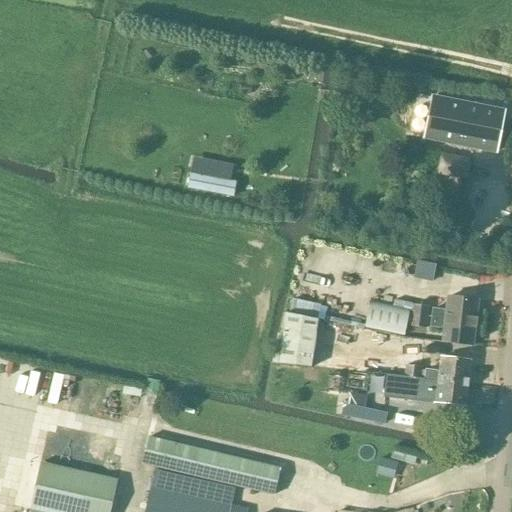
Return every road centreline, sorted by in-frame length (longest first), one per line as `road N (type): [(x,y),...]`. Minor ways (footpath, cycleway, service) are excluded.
road 1 (unknown): [(502,478),(420,490),(376,508),(341,501),(281,461),(135,433)]
road 2 (unclassified): [(500,511),(511,346)]
road 3 (unknown): [(135,433),(9,416)]
